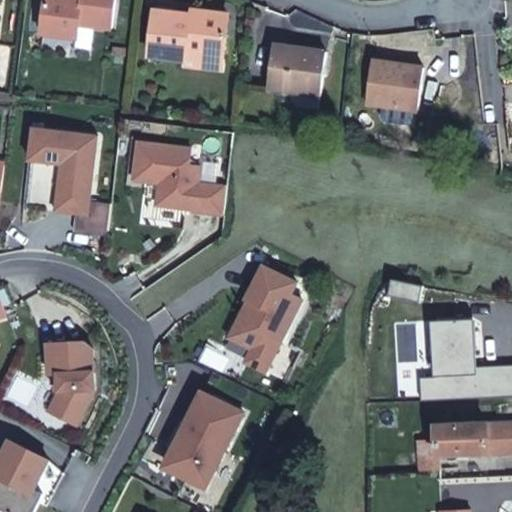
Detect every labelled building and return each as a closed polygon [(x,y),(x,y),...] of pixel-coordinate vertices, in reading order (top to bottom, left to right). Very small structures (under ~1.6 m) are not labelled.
[(46,0),(43,34),(76,39),(78,25),(113,29),(116,0),(46,0)] [(151,56),(186,61),(187,56),(223,61),(229,15),(192,11),(191,16),(157,11),(151,56)] [(325,52),(274,45),(268,87),(320,94),(325,52)] [(187,56),(186,61),(185,66),(222,71),(223,61),(187,56)] [(424,67),(373,60),(367,103),(419,110),(424,67)] [(75,231),(107,235),(111,203),(90,201),(98,135),(34,127),(30,160),(62,164),(59,189),(69,190),(66,212),(78,213),(75,231)] [(224,214),(228,186),(199,183),(201,167),(189,165),(192,148),(140,141),(135,179),(161,183),(158,205),(194,209),(194,211),(224,214)] [(59,189),(56,210),(66,212),(69,190),(59,189)] [(308,287),(264,266),(248,299),(250,300),(253,302),(247,315),(243,314),(231,337),(254,349),(247,362),(266,372),(308,287)] [(428,288),(396,281),(393,298),(424,304),(428,288)] [(253,302),(250,300),(243,314),(247,315),(253,302)] [(424,377),(425,400),(511,396),(511,364),(478,366),(476,318),(436,320),(438,376),(424,377)] [(56,398),(49,411),(77,425),(96,389),(93,348),(85,341),(48,343),(50,374),(54,374),(59,373),(59,391),(56,398)] [(189,431),(169,470),(206,488),(245,412),(203,391),(184,428),(189,431)] [(511,422),(436,425),(436,439),(417,440),(419,471),(438,470),(437,456),(511,453),(511,422)]
